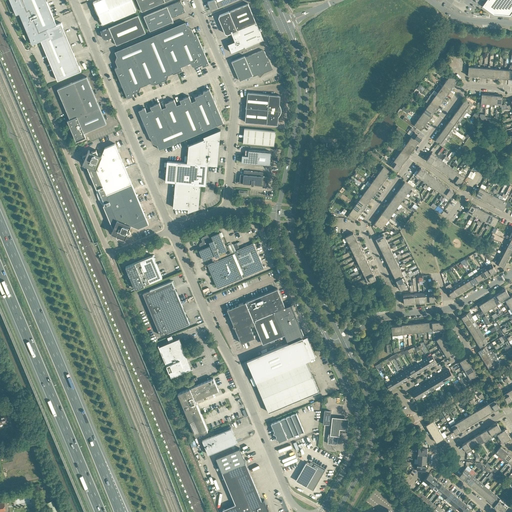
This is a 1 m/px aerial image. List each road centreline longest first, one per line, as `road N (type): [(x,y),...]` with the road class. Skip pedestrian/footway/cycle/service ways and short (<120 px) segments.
road 1 (unclassified): [(303,511),(289,499),(171,229)]
road 2 (motorway): [(119,511),(0,222)]
road 3 (unclassified): [(113,251),(0,6)]
road 4 (motorway): [(0,272),(100,511)]
road 5 (unclassified): [(171,229),(74,0)]
road 6 (unclassified): [(227,209),(233,90),(194,0)]
road 7 (secondary): [(292,214),(306,95),(284,22)]
road 8 (secondary): [(275,27),(299,94),(278,212)]
road 9 (residential): [(436,453),(402,395),(465,352),(448,308)]
road 10 (secondary): [(337,511),(363,464),(372,425),(368,396),(339,336)]
road 11 (secondary): [(326,343),(358,428),(320,511)]
road 12 (residential): [(398,314),(363,226),(413,157)]
road 13 (secondary): [(278,212),(287,262),(326,343)]
road 14 (residential): [(413,157),(462,88),(511,89)]
road 15 (secondary): [(339,336),(297,248),(292,214)]
